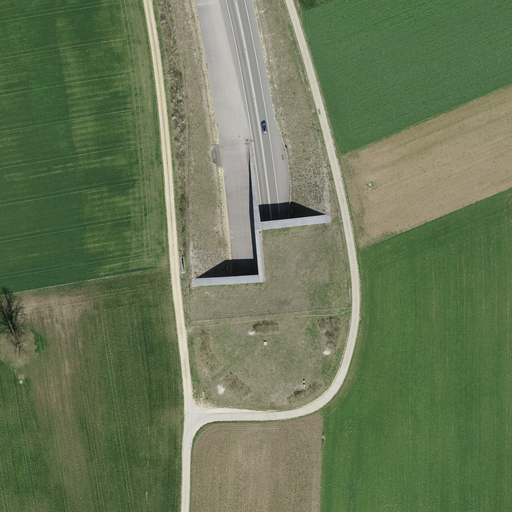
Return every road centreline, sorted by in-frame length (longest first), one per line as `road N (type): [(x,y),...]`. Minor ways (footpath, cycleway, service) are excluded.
road 1 (track): [(185,511),(190,418),(305,411),(335,386),(356,337),(360,279),(346,193),(293,0)]
road 2 (trunk): [(277,511),(278,296),(235,0)]
road 3 (track): [(190,418),(146,0)]
